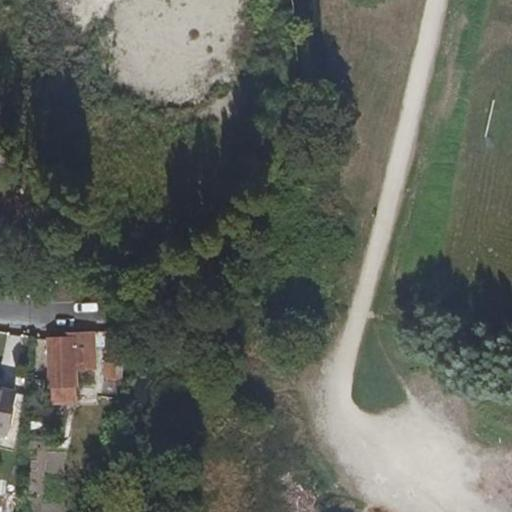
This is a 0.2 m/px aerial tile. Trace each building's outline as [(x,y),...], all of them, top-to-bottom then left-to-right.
[(0,0),(0,69),(42,73),(47,21),(39,21),(40,0),(0,0)] [(60,255),(52,247),(41,258),(50,266),(60,255)] [(94,331),(95,333),(97,369),(103,368),(100,394),(120,397),(121,386),(118,385),(124,334),(132,335),(135,316),(107,312),(104,330),(94,331)] [(95,333),(49,338),(51,379),(51,400),(76,399),(76,386),(78,386),(78,368),(97,369),(95,333)] [(51,379),(32,379),(33,401),(51,400),(51,379)] [(16,390),(0,386),(0,431),(7,432),(16,390)]
